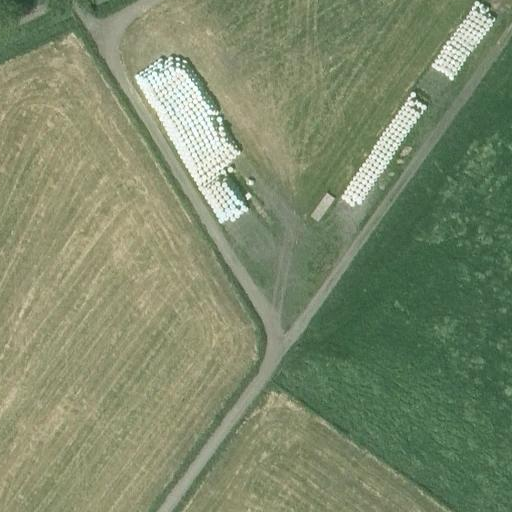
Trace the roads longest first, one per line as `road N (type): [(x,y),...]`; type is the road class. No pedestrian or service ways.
road 1 (track): [(165,511),(280,347),(97,30)]
road 2 (track): [(511,31),(294,340),(280,347)]
